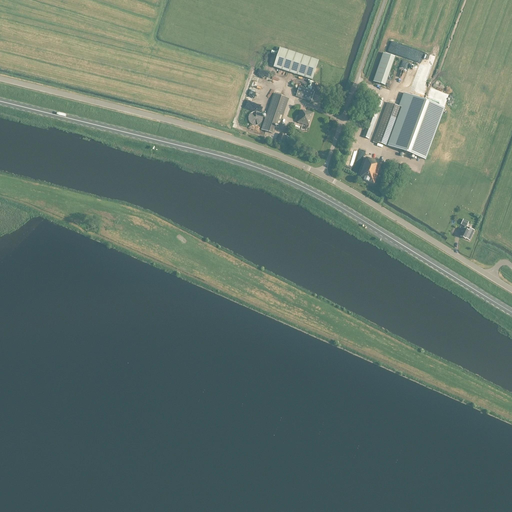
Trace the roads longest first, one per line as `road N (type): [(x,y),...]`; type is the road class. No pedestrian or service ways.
road 1 (primary): [(511,312),(275,175),(0,102)]
road 2 (tertiary): [(323,175),(216,134),(0,78)]
road 3 (tertiary): [(511,290),(323,175)]
road 4 (unclassified): [(323,175),(385,0)]
